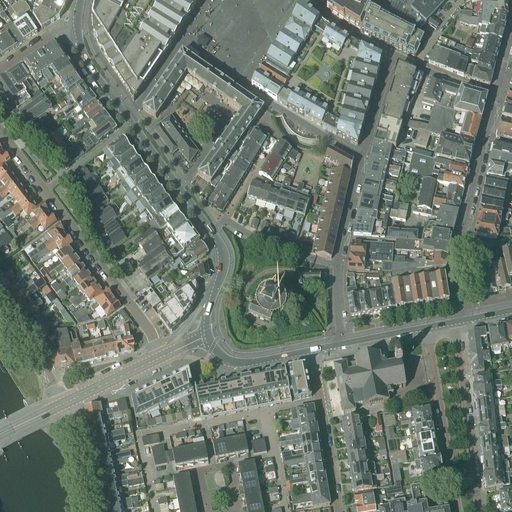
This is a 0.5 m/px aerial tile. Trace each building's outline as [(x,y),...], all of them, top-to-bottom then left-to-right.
[(65,8),(51,1),(48,0),(36,0),(35,3),(36,6),(41,9),(41,10),(51,25),(59,19),(65,9),(65,8)] [(51,0),(51,1),(65,8),(67,5),(69,0),(51,0)] [(97,0),(95,4),(93,16),(94,28),(155,69),(175,40),(230,74),(244,92),(249,84),(287,108),(292,99),(260,79),(255,74),(265,58),(245,7),(233,0),(97,0)] [(367,3),(365,0),(344,0),(343,0),(340,2),(328,9),(328,12),(343,23),(360,33),(361,33),(370,12),(371,9),(366,3),(367,3)] [(377,5),(386,0),(365,0),(367,3),(366,3),(371,9),(372,7),(377,5)] [(389,0),(386,0),(377,5),(400,19),(413,27),(421,13),(430,3),(432,0),(397,0),(391,4),(389,0)] [(421,13),(413,27),(420,30),(447,0),(432,0),(430,3),(421,13)] [(507,17),(506,5),(481,4),(480,6),(477,6),(472,0),(471,0),(473,5),(472,14),(468,13),(461,12),(458,15),(467,19),(472,21),(492,24),(494,15),(507,17)] [(30,11),(25,4),(20,3),(10,9),(16,16),(20,23),(13,27),(24,43),(37,34),(27,18),(26,18),(25,15),(30,11)] [(330,30),(320,22),(301,9),(267,62),(264,67),(263,67),(258,76),(251,86),(276,102),(277,102),(286,108),(321,128),(357,147),(382,59),(361,48),(349,42),(330,30)] [(454,21),(454,20),(458,15),(461,12),(458,9),(450,19),(454,21)] [(42,31),(51,25),(41,10),(32,16),(42,31)] [(371,12),(370,12),(361,33),(362,34),(388,46),(389,46),(397,50),(398,50),(397,50),(415,58),(424,40),(414,35),(413,37),(379,20),(380,17),(381,15),(372,11),(371,12)] [(505,27),(492,24),(472,21),(467,19),(458,15),(454,20),(459,23),(467,27),(478,28),(479,29),(503,34),(505,27)] [(505,27),(507,17),(494,15),(492,24),(505,27)] [(13,27),(12,25),(5,30),(17,48),(24,43),(13,27)] [(501,44),(503,34),(479,29),(477,36),(501,44)] [(0,40),(9,53),(17,48),(5,30),(0,32),(0,40)] [(496,62),(501,44),(477,36),(474,46),(483,48),(481,54),(473,52),(472,52),(472,56),(495,65),(496,62)] [(437,67),(447,42),(438,39),(437,44),(441,45),(439,51),(436,49),(434,53),(430,52),(423,62),(437,67)] [(0,58),(0,59),(9,53),(0,40),(0,58)] [(454,50),(456,46),(447,42),(437,67),(446,71),(451,58),(452,56),(448,54),(450,48),(454,50)] [(55,43),(24,65),(29,72),(28,72),(29,73),(35,82),(38,86),(41,90),(54,82),(56,81),(56,80),(72,69),(66,61),(61,52),(55,43)] [(455,74),(464,49),(456,46),(454,50),(458,51),(458,52),(456,57),(453,56),(452,58),(451,58),(446,71),(455,74)] [(472,56),(472,52),(466,50),(464,49),(455,74),(463,78),(467,68),(468,65),(466,64),(467,62),(464,61),(466,55),(471,56),(472,56)] [(182,53),(164,79),(177,88),(186,75),(203,87),(209,91),(209,92),(211,94),(213,95),(223,81),(221,79),(182,53)] [(492,76),(495,65),(472,56),(471,56),(469,63),(478,66),(477,70),(477,71),(492,76)] [(26,82),(30,79),(21,66),(13,72),(22,85),(28,94),(32,91),(32,90),(36,87),(34,85),(30,88),(26,82)] [(404,127),(405,122),(406,117),(423,77),(401,67),(396,69),(381,120),(402,127),(404,127)] [(490,87),(492,76),(477,71),(477,70),(475,70),(467,68),(463,78),(472,81),(490,87)] [(53,94),(78,78),(72,69),(56,80),(56,81),(59,85),(59,86),(58,85),(50,90),(50,89),(43,94),(46,99),(53,94)] [(14,90),(22,85),(13,72),(5,77),(14,90)] [(18,96),(14,90),(5,77),(0,80),(0,92),(10,108),(12,107),(13,104),(17,111),(30,102),(30,101),(29,99),(24,92),(18,96)] [(68,98),(83,86),(78,78),(53,94),(56,98),(60,96),(63,101),(64,100),(64,101),(68,98)] [(164,79),(155,92),(168,101),(177,88),(164,79)] [(446,96),(449,86),(429,79),(421,104),(433,108),(442,110),(445,99),(446,96)] [(223,81),(213,95),(215,96),(218,98),(224,102),(225,101),(242,113),(232,128),(244,137),(245,135),(252,126),(263,109),(264,109),(263,108),(225,82),(223,81)] [(68,98),(64,101),(65,101),(67,104),(72,100),(75,104),(75,105),(90,94),(83,86),(68,98)] [(484,107),(487,97),(470,93),(461,89),(461,90),(449,86),(446,96),(445,99),(442,110),(481,121),(483,111),(483,112),(484,107)] [(7,110),(10,108),(0,92),(0,106),(3,105),(7,110)] [(47,103),(44,100),(39,92),(29,99),(30,101),(30,102),(33,106),(19,116),(28,128),(52,110),(47,103)] [(155,92),(143,110),(155,119),(159,113),(168,101),(155,92)] [(75,105),(63,114),(66,118),(73,112),(76,116),(81,113),(95,102),(96,102),(90,94),(75,105)] [(57,106),(60,110),(60,111),(66,106),(63,102),(57,106)] [(87,124),(103,112),(96,104),(83,114),(87,119),(85,121),(84,119),(76,125),(77,126),(72,130),(75,134),(87,125),(87,124)] [(481,121),(442,110),(433,108),(428,127),(429,127),(427,133),(475,144),(475,143),(474,143),(477,135),(477,134),(478,130),(479,129),(479,128),(480,122),(481,121)] [(511,112),(504,110),(502,117),(511,119),(511,112)] [(82,141),(109,121),(103,112),(87,124),(87,125),(91,130),(88,131),(85,133),(86,135),(81,139),(82,141)] [(161,127),(156,130),(173,153),(178,149),(189,164),(197,153),(189,142),(187,143),(173,124),(175,123),(171,117),(160,126),(161,127)] [(511,119),(502,117),(501,119),(502,119),(496,138),(511,142),(511,119)] [(395,150),(402,127),(381,120),(374,143),(392,149),(395,150)] [(109,121),(82,141),(85,144),(89,141),(94,147),(98,144),(116,130),(109,121)] [(415,131),(416,124),(405,122),(404,127),(415,131)] [(429,127),(428,127),(420,125),(416,124),(415,131),(418,132),(427,133),(429,127)] [(43,138),(52,130),(48,125),(39,133),(43,138)] [(66,151),(59,141),(67,135),(61,128),(54,134),(55,135),(46,142),(57,157),(66,151)] [(232,128),(198,176),(210,185),(213,182),(217,176),(227,161),(231,156),(235,150),(240,142),(243,139),(244,137),(232,128)] [(247,142),(261,150),(262,150),(265,150),(267,146),(265,144),(269,137),(255,128),(247,142)] [(475,144),(427,133),(418,132),(414,146),(426,150),(429,138),(440,141),(435,159),(436,160),(435,161),(436,162),(468,170),(468,167),(469,167),(471,158),(472,153),(474,144),(475,144)] [(110,163),(130,148),(122,138),(103,153),(110,163)] [(256,159),(261,150),(247,142),(242,151),(256,159)] [(293,162),(298,155),(278,143),(269,156),(283,165),(287,159),(293,162)] [(391,152),(392,149),(374,143),(372,151),(398,158),(398,154),(391,152)] [(511,148),(494,144),(492,155),(511,159),(511,148)] [(114,175),(117,172),(137,158),(130,148),(110,163),(114,168),(111,170),(114,175)] [(72,150),(58,160),(61,163),(63,166),(75,157),(77,156),(72,150)] [(336,172),(350,175),(353,162),(330,150),(324,161),(335,168),(336,167),(338,168),(336,172)] [(411,154),(430,160),(431,155),(413,150),(411,154)] [(250,168),(256,159),(242,151),(236,160),(250,168)] [(397,158),(398,158),(372,151),(370,159),(388,163),(389,160),(401,163),(402,159),(397,158)] [(0,169),(5,165),(10,162),(3,153),(0,154),(0,169)] [(404,160),(403,165),(435,173),(436,162),(435,161),(430,160),(411,154),(405,153),(404,160)] [(511,159),(492,155),(489,166),(511,170),(511,159)] [(278,173),(283,165),(269,156),(264,164),(278,173)] [(124,182),(144,167),(137,158),(117,172),(124,182)] [(387,167),(388,163),(370,159),(369,167),(399,174),(400,169),(393,168),(387,167)] [(244,177),(250,168),(236,160),(231,168),(244,177)] [(468,170),(436,162),(435,173),(465,181),(466,181),(465,181),(468,170)] [(272,182),(278,173),(264,164),(259,174),(272,182)] [(0,183),(0,182),(12,174),(5,165),(0,169),(0,183)] [(465,181),(435,173),(403,165),(400,177),(422,182),(438,185),(448,188),(463,191),(465,181)] [(511,170),(489,166),(486,178),(493,179),(499,180),(511,182),(511,170)] [(131,192),(151,177),(144,167),(124,182),(120,185),(127,195),(131,192)] [(398,179),(399,174),(369,167),(367,174),(385,178),(385,175),(391,177),(398,179)] [(239,186),(244,177),(231,168),(225,177),(239,186)] [(80,184),(90,177),(83,169),(74,176),(80,184)] [(350,175),(336,172),(331,171),(329,181),(348,185),(350,175)] [(0,196),(18,183),(12,174),(0,182),(0,183),(4,188),(1,190),(0,190),(0,196)] [(384,182),(385,178),(367,174),(365,182),(395,189),(396,185),(384,182)] [(87,194),(97,187),(90,177),(80,184),(87,194)] [(138,202),(158,187),(151,177),(131,192),(138,202)] [(233,195),(239,186),(225,177),(220,186),(233,195)] [(291,182),(285,179),(282,187),(276,208),(285,211),(292,190),(288,189),(291,182)] [(266,186),(267,186),(268,182),(264,180),(262,184),(262,187),(257,202),(266,205),(271,190),(265,188),(266,186)] [(509,193),(511,185),(486,180),(484,188),(509,193)] [(346,194),(348,185),(329,181),(327,190),(346,194)] [(257,202),(262,187),(258,186),(255,184),(255,182),(253,182),(247,199),(257,202)] [(394,193),(395,189),(365,182),(363,190),(381,194),(382,190),(394,193)] [(435,197),(438,185),(422,182),(417,207),(414,206),(412,214),(429,218),(431,218),(432,212),(433,208),(435,197)] [(6,197),(9,195),(13,201),(25,192),(18,183),(0,196),(0,201),(7,197),(6,197)] [(282,187),(277,185),(275,184),(274,188),(274,190),(278,191),(277,192),(271,190),(266,205),(276,208),(282,187)] [(295,214),(302,192),(303,186),(299,185),(297,192),(292,190),(285,211),(295,214)] [(228,204),(233,195),(220,186),(214,195),(228,204)] [(94,204),(104,197),(97,187),(87,194),(94,204)] [(145,211),(165,196),(158,187),(138,202),(145,211)] [(435,197),(433,208),(440,210),(440,209),(458,213),(461,201),(463,191),(448,188),(446,197),(445,199),(435,197)] [(506,205),(509,193),(484,188),(482,199),(504,204),(506,205)] [(344,204),(346,194),(327,190),(324,199),(344,204)] [(381,197),(381,194),(363,190),(361,198),(380,201),(391,204),(392,200),(381,197)] [(4,221),(13,214),(31,200),(25,192),(13,201),(17,205),(13,207),(14,208),(10,211),(9,210),(0,217),(0,220),(1,223),(4,221)] [(302,192),(295,214),(304,218),(309,203),(309,202),(310,199),(307,198),(308,194),(302,192)] [(228,204),(214,195),(209,204),(222,213),(228,204)] [(152,221),(173,206),(165,196),(145,211),(145,212),(152,221)] [(108,202),(104,197),(94,204),(90,207),(94,212),(108,202)] [(378,208),(380,201),(361,198),(360,205),(378,208)] [(342,213),(344,204),(324,199),(322,209),(342,213)] [(502,211),(504,204),(482,199),(479,209),(480,209),(479,210),(502,215),(502,213),(502,211)] [(31,200),(13,214),(15,218),(20,215),(23,213),(26,218),(38,209),(31,200)] [(390,212),(389,219),(405,223),(408,207),(397,205),(394,204),(394,205),(393,212),(390,212)] [(30,229),(49,214),(43,205),(38,209),(26,218),(27,218),(32,215),(35,218),(31,221),(31,222),(19,232),(22,236),(31,229),(30,229)] [(377,211),(378,208),(360,205),(358,213),(388,217),(389,212),(383,210),(383,212),(377,211)] [(151,230),(139,238),(143,243),(154,235),(161,230),(180,216),(173,206),(152,221),(148,225),(151,230)] [(104,226),(115,218),(109,209),(97,218),(104,226)] [(339,222),(342,213),(322,209),(320,218),(339,222)] [(454,228),(458,213),(440,209),(440,210),(438,214),(432,212),(431,218),(437,219),(436,224),(431,224),(424,224),(423,232),(452,236),(454,228)] [(497,240),(501,221),(507,222),(508,216),(510,216),(511,213),(502,211),(502,213),(502,215),(479,210),(475,236),(497,240)] [(387,223),(388,217),(358,213),(356,221),(387,223)] [(56,223),(49,214),(30,229),(31,229),(33,232),(40,226),(45,232),(56,223)] [(171,238),(187,226),(180,216),(161,230),(162,232),(168,228),(169,230),(166,232),(171,238)] [(337,232),(339,222),(320,218),(318,227),(337,232)] [(387,225),(387,223),(356,221),(354,228),(352,236),(368,237),(368,238),(371,238),(384,239),(386,231),(387,225)] [(114,222),(102,231),(107,239),(118,231),(119,230),(114,222)] [(263,223),(260,231),(265,233),(268,225),(263,223)] [(39,255),(66,235),(59,226),(47,235),(53,242),(50,244),(48,243),(44,246),(43,245),(27,257),(31,261),(32,260),(39,255)] [(171,238),(162,246),(174,262),(183,254),(199,242),(187,226),(171,238)] [(335,241),(337,232),(318,227),(316,237),(335,241)] [(274,238),(277,231),(271,229),(268,236),(274,238)] [(125,239),(119,231),(118,231),(107,239),(108,239),(113,247),(125,239)] [(282,241),(285,233),(279,231),(276,239),(282,241)] [(388,231),(387,241),(395,241),(417,242),(418,233),(388,231)] [(423,232),(421,243),(450,246),(452,236),(423,232)] [(66,235),(39,255),(42,259),(49,253),(50,255),(58,249),(61,253),(68,248),(72,244),(66,235)] [(162,246),(154,235),(143,243),(139,246),(147,257),(160,247),(162,246)] [(333,250),(335,241),(316,237),(314,246),(333,250)] [(392,264),(391,273),(394,273),(398,273),(401,272),(405,272),(409,271),(413,271),(417,270),(420,270),(424,269),(428,269),(432,269),(435,268),(436,269),(446,268),(448,259),(450,248),(450,246),(421,243),(417,242),(395,241),(395,246),(393,246),(393,252),(423,254),(422,261),(416,261),(416,265),(404,264),(404,259),(394,258),(394,264),(392,264)] [(392,259),(393,252),(393,246),(361,244),(361,243),(352,242),(351,248),(350,256),(392,259)] [(178,261),(181,265),(185,270),(197,262),(208,254),(201,244),(178,261)] [(502,258),(491,260),(492,248),(474,245),(473,256),(484,258),(483,263),(484,263),(483,269),(482,269),(487,295),(511,288),(511,251),(502,253),(502,256),(501,256),(502,258)] [(331,260),(333,250),(314,246),(312,255),(331,260)] [(0,256),(8,251),(5,247),(0,251),(0,256)] [(173,264),(160,247),(147,257),(137,263),(140,268),(138,270),(151,288),(150,289),(150,290),(160,283),(156,277),(169,267),(172,265),(173,264)] [(44,279),(74,256),(68,248),(61,253),(55,258),(58,262),(46,271),(44,269),(39,273),(44,279)] [(39,255),(32,260),(35,264),(42,259),(39,255)] [(74,256),(44,279),(48,285),(53,281),(52,279),(56,275),(57,276),(63,271),(66,275),(80,265),(74,256)] [(364,273),(365,263),(383,264),(382,273),(390,274),(391,273),(392,264),(392,259),(350,256),(349,256),(348,263),(347,272),(364,273)] [(177,269),(178,267),(181,265),(178,261),(178,260),(173,264),(172,265),(169,267),(174,273),(178,270),(177,269)] [(54,285),(50,287),(54,293),(56,295),(61,291),(63,290),(67,287),(86,272),(80,265),(66,275),(69,279),(63,283),(60,286),(58,287),(56,283),(54,285)] [(201,279),(209,277),(207,267),(198,269),(201,279)] [(0,274),(0,284),(12,275),(10,272),(5,275),(7,276),(3,279),(0,274)] [(86,272),(67,287),(69,289),(71,288),(74,292),(77,291),(92,279),(86,272)] [(12,290),(11,289),(7,284),(10,282),(11,282),(15,279),(12,275),(0,284),(0,298),(4,295),(12,290)] [(299,275),(299,285),(325,286),(325,276),(320,276),(320,275),(299,275)] [(391,285),(392,286),(396,311),(396,310),(449,302),(445,276),(392,285),(391,285)] [(69,303),(64,306),(67,310),(72,306),(97,287),(92,279),(77,291),(80,294),(69,302),(69,303)] [(12,290),(4,295),(11,305),(35,286),(31,281),(22,288),(20,288),(18,285),(11,289),(12,290)] [(40,291),(46,287),(42,281),(36,285),(40,291)] [(197,293),(197,288),(196,282),(179,294),(191,310),(196,298),(197,293)] [(376,293),(371,294),(374,314),(384,312),(381,292),(380,287),(379,284),(374,284),(376,293)] [(20,317),(39,303),(34,296),(40,291),(36,285),(35,286),(11,305),(20,317)] [(392,286),(380,287),(381,292),(384,312),(396,311),(392,286)] [(97,287),(72,306),(75,310),(87,301),(88,303),(89,303),(90,304),(93,301),(103,294),(97,287)] [(153,294),(150,290),(150,289),(141,295),(145,300),(153,294)] [(355,289),(346,290),(346,294),(350,318),(361,316),(358,296),(357,296),(356,289),(355,289)] [(279,308),(281,308),(281,306),(282,304),(282,303),(282,302),(282,301),(282,300),(282,299),(281,298),(281,297),(280,296),(280,295),(278,294),(277,293),(276,292),(274,291),(273,291),(271,290),(269,290),(268,291),(266,291),(265,292),(264,292),(263,293),(262,294),(261,295),(261,296),(260,297),(260,298),(259,299),(259,300),(260,301),(256,306),(252,304),(248,314),(270,323),(274,312),(278,309),(279,308)] [(366,294),(358,296),(361,316),(374,314),(371,294),(369,294),(368,294),(368,290),(366,291),(366,294)] [(66,298),(61,291),(56,295),(61,302),(66,298)] [(73,318),(76,323),(88,315),(89,316),(93,313),(99,308),(99,309),(113,298),(107,291),(103,294),(93,301),(96,305),(90,309),(86,312),(85,310),(81,312),(73,318)] [(52,304),(56,300),(51,293),(47,297),(52,304)] [(148,305),(157,298),(153,294),(145,300),(148,305)] [(185,319),(191,310),(179,294),(171,300),(172,303),(173,302),(185,319)] [(113,298),(99,309),(106,319),(120,308),(113,298)] [(160,303),(157,299),(157,298),(148,305),(152,310),(160,303)] [(59,313),(63,310),(56,300),(52,304),(59,313)] [(178,327),(185,319),(173,302),(172,303),(164,309),(166,311),(178,327)] [(26,324),(39,313),(37,310),(42,306),(39,303),(20,317),(26,324)] [(70,327),(75,326),(63,310),(59,313),(59,314),(62,318),(70,327)] [(171,333),(178,327),(166,311),(157,317),(169,333),(171,333)] [(26,324),(22,327),(26,333),(27,332),(29,336),(45,324),(46,324),(48,322),(44,317),(42,317),(40,314),(39,313),(26,324)] [(99,331),(105,330),(103,322),(97,323),(99,331)] [(45,324),(29,336),(32,339),(31,340),(36,346),(49,336),(45,331),(49,328),(46,324),(45,324)] [(120,332),(112,334),(113,339),(118,357),(133,353),(132,348),(134,348),(132,341),(130,341),(127,328),(119,329),(120,332)] [(508,349),(508,348),(504,328),(488,330),(491,352),(492,355),(500,354),(500,352),(505,351),(505,349),(508,349)] [(67,331),(57,334),(58,340),(61,351),(61,353),(65,369),(66,369),(75,367),(67,336),(68,335),(67,331)] [(485,332),(467,334),(469,348),(481,347),(488,346),(486,340),(485,332)] [(55,342),(58,340),(57,334),(42,345),(46,349),(55,343),(55,342)] [(68,335),(67,336),(75,367),(83,365),(78,343),(78,342),(78,341),(73,342),(71,335),(68,335)] [(102,342),(106,360),(118,357),(113,339),(102,342)] [(78,343),(83,365),(95,362),(90,345),(84,346),(83,344),(82,342),(78,343)] [(102,342),(90,345),(95,362),(106,360),(102,342)] [(469,362),(490,359),(489,354),(482,356),(481,347),(469,348),(470,357),(469,358),(469,362)] [(56,354),(48,356),(50,365),(55,371),(65,369),(61,353),(61,351),(55,353),(56,354)] [(386,359),(380,360),(379,355),(354,360),(355,365),(346,367),(346,365),(334,368),(343,416),(355,413),(354,409),(363,407),(364,407),(389,402),(387,396),(393,395),(392,390),(406,387),(401,363),(402,362),(401,356),(394,357),(395,363),(387,365),(386,359)] [(490,359),(469,362),(470,366),(471,367),(470,369),(470,372),(472,374),(472,376),(487,374),(486,368),(483,369),(483,365),(490,364),(490,359)] [(288,371),(287,371),(288,371),(294,401),(311,398),(309,387),(308,385),(308,383),(308,382),(307,380),(307,378),(305,367),(288,370),(288,371)] [(188,371),(178,376),(188,398),(193,395),(188,371)] [(285,371),(273,373),(277,393),(289,391),(285,371)] [(277,393),(273,373),(262,375),(266,395),(277,393)] [(266,395),(262,375),(251,378),(255,398),(266,395)] [(188,398),(178,376),(168,380),(178,402),(188,398)] [(472,380),(472,382),(472,385),(473,387),(472,389),(473,392),(501,387),(501,384),(501,382),(492,383),(491,376),(472,379),(472,380)] [(255,398),(251,378),(240,380),(244,400),(255,398)] [(178,402),(168,380),(158,385),(169,407),(178,402)] [(244,400),(240,380),(228,382),(232,402),(244,400)] [(232,402),(228,382),(217,384),(221,404),(232,402)] [(221,404),(217,384),(206,387),(210,407),(221,404)] [(169,407),(158,385),(149,390),(159,411),(158,408),(167,404),(168,407),(169,407)] [(210,407),(206,387),(194,389),(198,409),(210,407)] [(501,387),(473,392),(473,395),(474,397),(474,399),(474,402),(475,403),(475,405),(494,402),(493,391),(495,391),(495,392),(497,392),(502,391),(501,387)] [(159,411),(149,390),(139,394),(149,416),(159,411)] [(149,416),(139,394),(134,397),(131,398),(133,408),(135,419),(147,414),(149,416)] [(87,421),(121,413),(127,412),(125,401),(116,402),(117,408),(112,410),(102,412),(100,406),(84,409),(87,421)] [(475,405),(475,407),(475,410),(476,411),(477,416),(504,412),(504,408),(498,408),(498,407),(495,408),(494,402),(475,405)] [(292,422),(315,418),(313,408),(290,412),(292,422)] [(412,420),(409,420),(409,422),(410,425),(410,426),(431,422),(430,417),(431,416),(431,412),(429,411),(429,410),(411,413),(412,420)] [(504,412),(477,416),(477,422),(477,423),(477,426),(478,427),(478,429),(502,425),(501,418),(505,418),(504,412)] [(122,419),(121,413),(87,421),(89,432),(105,429),(104,422),(113,420),(113,421),(122,419)] [(381,428),(382,428),(379,415),(372,416),(375,429),(381,428)] [(292,422),(290,422),(291,427),(292,432),(299,431),(316,428),(315,418),(292,422)] [(359,419),(342,422),(344,435),(362,431),(360,419),(359,419)] [(410,425),(400,426),(400,427),(401,432),(401,433),(408,432),(410,438),(433,434),(433,433),(434,431),(434,428),(432,427),(431,422),(410,426),(410,425)] [(478,429),(478,430),(479,440),(480,441),(480,442),(499,439),(499,438),(502,438),(501,431),(505,431),(506,429),(506,425),(502,425),(478,429)] [(105,429),(89,432),(92,443),(124,436),(123,431),(109,434),(108,428),(105,429)] [(300,437),(285,439),(286,444),(318,438),(316,428),(299,431),(300,437)] [(362,431),(344,435),(346,446),(364,443),(362,431)] [(433,434),(410,438),(411,446),(412,451),(436,447),(435,442),(436,441),(435,436),(433,435),(433,434)] [(110,451),(109,444),(125,441),(124,436),(92,443),(94,454),(110,451)] [(144,447),(159,444),(157,437),(143,440),(144,447)] [(247,454),(248,454),(245,438),(234,440),(237,456),(240,455),(241,457),(247,454)] [(286,444),(279,445),(280,449),(301,445),(302,450),(320,447),(318,438),(286,444)] [(480,443),(479,444),(480,447),(481,448),(481,454),(509,450),(509,449),(508,449),(508,445),(506,445),(505,438),(502,438),(499,438),(499,439),(480,442),(480,443)] [(236,456),(237,456),(234,440),(223,442),(226,458),(230,457),(231,459),(236,456)] [(394,441),(386,442),(389,455),(398,453),(395,440),(394,441)] [(251,443),(252,450),(265,447),(264,441),(251,443)] [(226,458),(223,442),(212,444),(216,460),(219,460),(220,461),(226,458)] [(364,443),(346,446),(348,458),(370,455),(368,442),(364,443)] [(204,462),(207,462),(204,446),(193,448),(197,464),(203,464),(204,462)] [(163,447),(151,449),(152,456),(164,453),(163,447)] [(266,454),(265,447),(252,450),(253,456),(266,454)] [(321,457),(320,447),(302,450),(303,456),(291,458),(290,453),(281,454),(283,464),(321,457)] [(436,447),(412,451),(415,463),(438,459),(439,458),(438,453),(436,452),(436,447)] [(193,465),(197,464),(193,448),(183,450),(186,466),(193,466),(193,465)] [(509,450),(481,454),(482,460),(481,461),(482,464),(482,465),(483,466),(502,463),(501,463),(501,457),(509,456),(509,454),(511,453),(511,448),(509,449),(509,450)] [(182,467),(186,466),(183,450),(172,452),(172,453),(174,463),(175,468),(182,468),(182,467)] [(129,453),(111,457),(110,451),(94,454),(96,466),(127,459),(130,458),(129,453)] [(407,465),(405,452),(398,453),(389,455),(391,468),(407,465)] [(164,453),(152,456),(153,462),(166,459),(165,454),(164,453)] [(172,453),(165,454),(166,459),(167,465),(174,463),(172,453)] [(370,455),(348,458),(350,470),(368,467),(368,466),(367,459),(371,459),(370,455)] [(306,470),(323,467),(321,457),(283,464),(283,468),(290,467),(292,468),(297,468),(297,466),(305,465),(306,470)] [(115,473),(117,473),(115,467),(128,464),(127,459),(96,466),(98,477),(115,473)] [(166,459),(153,462),(155,468),(157,467),(167,465),(166,459)] [(420,469),(422,481),(441,478),(441,477),(442,476),(441,473),(440,473),(439,468),(441,468),(439,459),(438,459),(415,463),(416,470),(420,469)] [(483,467),(482,469),(482,472),(484,473),(484,474),(483,476),(483,479),(506,475),(511,474),(511,470),(508,471),(506,462),(501,463),(502,463),(483,466),(483,467)] [(240,477),(256,474),(254,463),(238,466),(238,467),(238,473),(239,474),(240,477)] [(368,467),(350,470),(352,482),(374,478),(376,478),(376,477),(374,465),(368,466),(368,467)] [(325,477),(323,467),(306,470),(307,475),(298,477),(292,478),(292,477),(288,478),(288,483),(289,483),(325,477)] [(115,473),(98,477),(101,488),(140,480),(138,474),(118,478),(118,479),(116,480),(115,473)] [(242,488),(258,485),(256,474),(240,477),(240,484),(242,484),(242,487),(242,488)] [(511,474),(506,475),(483,479),(484,482),(485,483),(485,484),(484,486),(484,489),(485,490),(486,491),(494,490),(504,488),(509,487),(508,479),(511,478),(511,474)] [(192,482),(189,476),(173,479),(175,490),(191,487),(190,483),(192,482)] [(309,490),(326,487),(325,477),(289,483),(289,487),(309,484),(309,490)] [(374,478),(352,482),(354,494),(376,490),(374,478)] [(140,480),(101,488),(103,499),(119,496),(118,489),(127,487),(128,489),(144,486),(142,480),(140,480)] [(433,483),(423,485),(424,493),(435,491),(433,483)] [(244,498),(260,495),(258,485),(242,488),(242,495),(244,495),(244,498)] [(406,511),(406,507),(426,504),(424,493),(423,485),(410,487),(412,502),(388,506),(388,508),(389,508),(389,511),(406,511)] [(192,494),(194,493),(191,487),(175,490),(177,500),(193,497),(192,494)] [(292,502),(328,497),(326,487),(309,490),(310,495),(295,498),(294,492),(290,493),(292,502)] [(511,511),(511,491),(505,493),(504,488),(494,490),(495,495),(499,495),(501,506),(495,506),(496,511),(509,511),(510,511),(511,511)] [(386,497),(401,495),(400,489),(395,490),(385,491),(386,497)] [(385,497),(381,498),(373,499),(373,494),(354,496),(356,504),(357,504),(357,506),(382,502),(386,501),(385,497)] [(246,509),(262,506),(260,495),(244,498),(244,505),(246,505),(246,509)] [(136,499),(121,502),(119,496),(103,499),(106,510),(132,505),(137,504),(136,499)] [(196,504),(193,498),(193,497),(177,500),(179,511),(195,508),(194,504),(196,504)] [(328,497),(292,502),(293,507),(312,504),(313,509),(330,506),(328,497)] [(356,511),(375,511),(375,507),(382,506),(382,502),(357,506),(358,508),(356,508),(356,511)]
